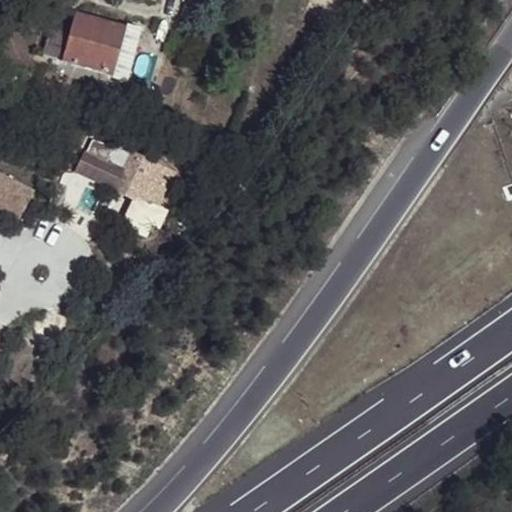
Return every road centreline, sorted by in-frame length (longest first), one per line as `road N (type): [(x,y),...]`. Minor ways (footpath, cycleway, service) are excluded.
road 1 (motorway): [(511,35),(298,331),(145,511)]
road 2 (motorway): [(511,326),(251,511)]
road 3 (motorway): [(340,511),(511,390)]
